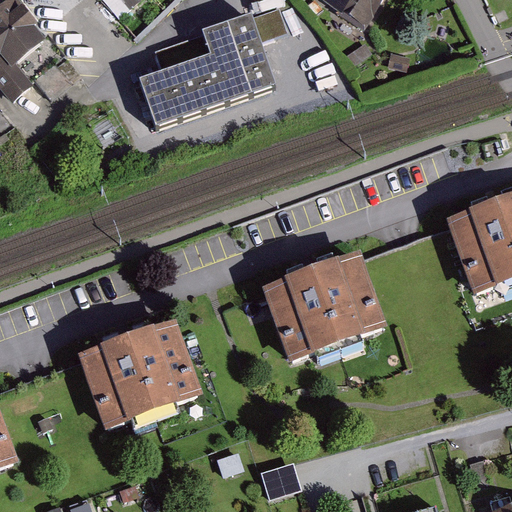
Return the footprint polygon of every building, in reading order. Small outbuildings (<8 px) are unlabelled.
[(17,0),(0,14),(0,90),(15,109),(34,94),(17,74),(53,50),(17,0)] [(24,0),(41,23),(75,0),(24,0)] [(102,0),(93,9),(112,30),(145,0),(102,0)] [(315,0),(368,34),(390,0),(315,0)] [(282,96),(257,25),(156,57),(167,83),(144,91),(161,135),(282,96)] [(56,103),(86,78),(69,57),(39,82),(56,103)] [(511,204),(452,226),(480,306),(511,294),(511,204)] [(364,258),(269,292),(296,368),(393,332),(364,258)] [(181,328),(83,362),(109,433),(206,399),(181,328)] [(0,401),(0,477),(24,469),(0,401)] [(296,466),(262,476),(271,506),(305,496),(296,466)]
